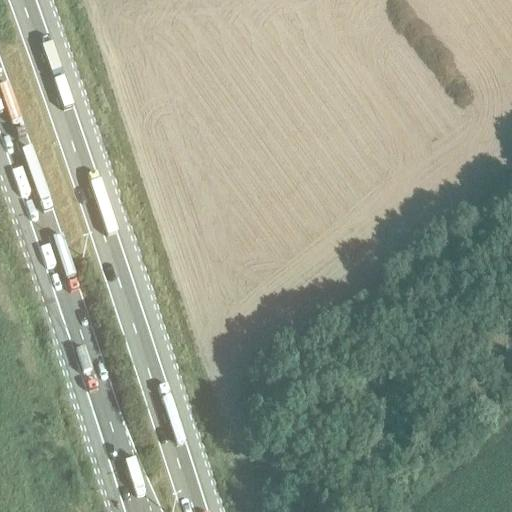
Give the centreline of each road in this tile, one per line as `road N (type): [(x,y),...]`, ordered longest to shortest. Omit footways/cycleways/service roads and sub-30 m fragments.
road 1 (trunk): [(196,511),(24,0)]
road 2 (trunk): [(0,100),(85,338),(136,511)]
